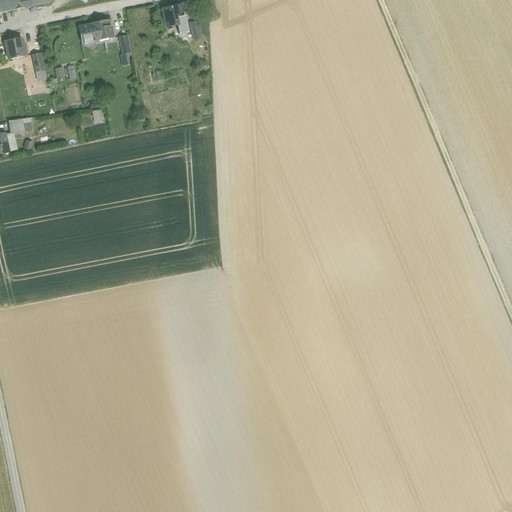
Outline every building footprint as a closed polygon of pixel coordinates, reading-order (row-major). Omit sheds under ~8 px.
[(0,0),(0,13),(50,3),(49,0),(0,0)] [(180,6),(162,10),(166,29),(184,25),(180,6)] [(191,16),(184,18),(187,34),(194,33),(195,40),(204,39),(200,21),(192,23),(191,16)] [(108,21),(91,24),(92,25),(79,28),(82,45),(95,42),(95,43),(111,40),(114,39),(113,32),(110,32),(108,21)] [(128,36),(121,37),(124,66),(131,65),(128,36)] [(20,38),(4,42),(8,60),(27,56),(26,49),(23,49),(20,38)] [(39,54),(32,55),(36,73),(43,71),(39,54)] [(72,67),(65,69),(68,86),(76,84),(72,67)] [(62,69),(55,70),(57,81),(64,79),(62,69)] [(43,71),(36,73),(38,82),(42,81),(45,81),(43,71)] [(105,122),(102,110),(94,112),(96,124),(105,122)] [(23,120),(8,122),(10,135),(25,133),(23,124),(23,120)] [(23,124),(25,133),(32,132),(30,122),(23,124)] [(5,135),(0,135),(0,154),(9,153),(6,140),(5,135)] [(6,140),(9,153),(16,151),(14,139),(6,140)] [(33,144),(26,142),(24,148),(31,150),(33,144)]
